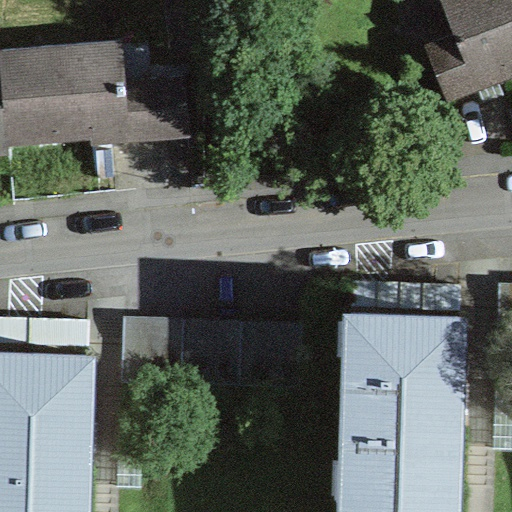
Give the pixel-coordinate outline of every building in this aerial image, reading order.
[(511,0),(461,0),(472,26),(458,31),(480,87),(511,75),(511,69),(511,66),(511,65),(511,0)] [(480,87),(458,31),(427,43),(449,99),(480,87)] [(125,41),(1,49),(2,60),(7,139),(92,133),(92,143),(131,142),(127,83),(108,84),(105,46),(125,45),(125,41)] [(185,79),(127,83),(131,142),(189,138),(185,79)] [(461,283),(355,279),(354,303),(460,308),(461,283)] [(511,286),(498,287),(497,347),(511,347),(511,286)] [(459,316),(351,312),(351,318),(355,318),(350,494),(343,494),(343,497),(453,501),(459,316)] [(90,317),(0,314),(0,340),(89,342),(90,317)] [(304,325),(125,320),(124,381),(303,385),(304,325)] [(0,511),(84,511),(90,355),(0,352),(0,511)] [(452,511),(453,501),(343,497),(343,500),(349,500),(348,511),(452,511)]
